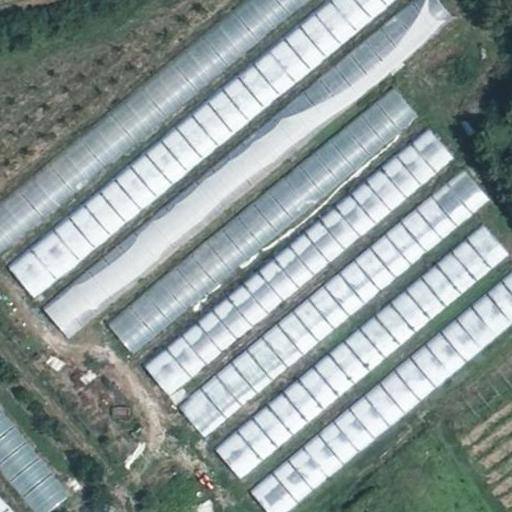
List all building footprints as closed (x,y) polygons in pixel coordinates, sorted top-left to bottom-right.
[(60,331),(459,30),(435,0),(432,0),(36,299),(60,331)] [(237,0),(256,29),(301,0),(237,0)] [(398,95),(109,326),(128,350),(418,120),(398,95)] [(164,391),(455,165),(433,136),(142,363),(164,391)] [(0,205),(0,243),(94,171),(76,147),(0,205)] [(198,433),(491,205),(470,177),(177,406),(198,433)] [(486,229),(213,449),(237,478),(509,258),(486,229)] [(398,406),(511,324),(511,286),(380,381),(398,406)] [(386,393),(251,492),(265,511),(275,511),(404,418),(386,393)] [(0,474),(27,511),(51,511),(60,506),(0,423),(0,474)] [(204,511),(203,503),(180,506),(180,511),(204,511)]
